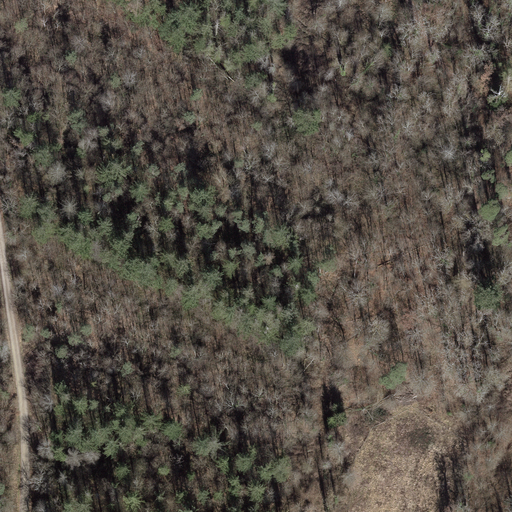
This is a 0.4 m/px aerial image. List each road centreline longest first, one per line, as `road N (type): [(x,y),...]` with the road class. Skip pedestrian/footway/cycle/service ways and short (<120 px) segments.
road 1 (track): [(392,0),(383,123),(323,429),(322,511)]
road 2 (track): [(0,230),(26,440),(22,511)]
road 3 (track): [(406,0),(455,82),(511,138)]
